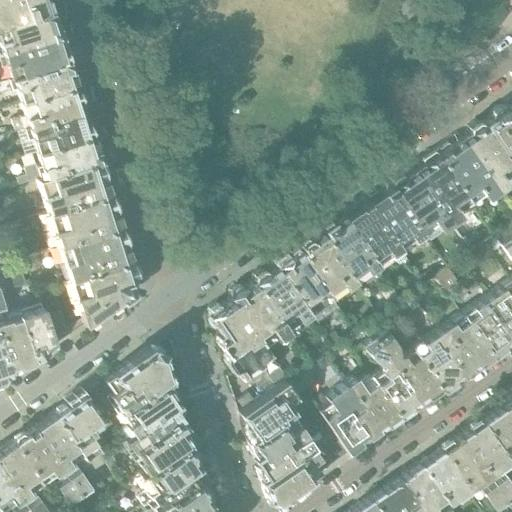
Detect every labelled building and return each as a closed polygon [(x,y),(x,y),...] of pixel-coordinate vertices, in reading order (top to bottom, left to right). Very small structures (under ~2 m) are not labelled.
[(0,0),(0,26),(48,11),(44,0),(0,0)] [(6,77),(63,59),(58,43),(48,11),(0,26),(0,64),(1,64),(6,77)] [(71,84),(63,59),(6,77),(4,78),(8,90),(13,89),(17,101),(71,84)] [(80,109),(71,84),(17,101),(21,114),(17,116),(17,117),(9,119),(12,130),(80,109)] [(511,99),(503,106),(496,105),(489,110),(487,116),(480,122),(511,168),(511,99)] [(88,134),(80,109),(12,130),(2,134),(3,140),(15,136),(17,141),(24,138),(25,140),(29,139),(33,151),(88,134)] [(511,168),(480,122),(474,121),(466,127),(465,132),(457,137),(492,189),(504,182),(500,177),(511,168)] [(33,178),(95,158),(88,134),(33,151),(37,164),(34,165),(33,162),(21,166),(24,175),(14,178),(16,184),(20,182),(33,178)] [(492,189),(457,137),(449,143),(443,142),(431,151),(467,201),(479,193),(482,197),(492,189)] [(467,201),(431,151),(419,158),(418,164),(410,169),(447,221),(457,214),(454,210),(467,201)] [(33,178),(45,212),(106,193),(106,192),(105,192),(100,177),(101,177),(95,158),(33,178)] [(435,229),(447,221),(410,169),(403,175),(397,174),(388,180),(388,185),(420,232),(432,224),(435,229)] [(364,201),(391,240),(392,240),(404,231),(409,237),(419,230),(388,185),(379,191),(373,190),(366,195),(364,201)] [(117,225),(106,193),(45,212),(55,246),(117,225)] [(343,211),(341,215),(369,256),(382,247),(386,253),(396,246),(392,240),(391,240),(364,201),(356,207),(355,205),(351,206),(347,208),(343,211)] [(369,256),(341,215),(334,220),(332,219),(317,229),(347,274),(359,265),(363,270),(374,263),(369,256)] [(66,279),(126,259),(122,244),(122,243),(117,225),(55,246),(64,272),(53,275),(55,282),(66,279)] [(511,284),(511,238),(502,225),(496,230),(503,240),(497,244),(511,264),(511,275),(508,278),(511,284)] [(293,245),(295,249),(324,290),(336,281),(340,286),(351,279),(347,274),(317,229),(293,245)] [(467,250),(461,242),(454,247),(460,255),(467,250)] [(324,290),(295,249),(288,255),(281,253),(274,258),(272,265),(305,312),(328,296),(324,290)] [(475,263),(468,253),(460,259),(466,269),(475,263)] [(58,311),(42,316),(51,344),(80,324),(128,291),(127,289),(130,282),(129,278),(133,277),(127,258),(126,259),(66,279),(78,317),(63,328),(58,311)] [(282,328),(305,312),(272,265),(264,270),(258,269),(251,274),(249,280),(282,328)] [(452,288),(454,279),(445,267),(434,275),(446,292),(452,288)] [(432,277),(431,276),(426,269),(416,276),(422,284),(432,277)] [(511,284),(508,278),(498,285),(498,284),(487,292),(502,313),(492,319),(507,340),(511,336),(511,284)] [(272,384),(284,377),(260,343),(282,328),(249,280),(241,286),(235,285),(228,290),(226,297),(228,299),(219,305),(217,304),(214,304),(207,309),(206,311),(206,314),(205,315),(207,318),(206,318),(207,322),(209,326),(212,328),(214,327),(219,335),(216,337),(214,343),(222,354),(221,361),(230,373),(234,370),(240,378),(243,376),(248,383),(264,373),(272,384)] [(409,292),(415,302),(426,296),(419,285),(409,292)] [(415,302),(409,292),(401,297),(410,311),(417,306),(415,303),(415,302)] [(488,353),(507,340),(492,319),(502,313),(487,292),(468,305),(469,306),(458,313),(487,354),(488,353)] [(30,358),(15,313),(14,309),(3,312),(0,302),(0,349),(7,371),(16,368),(15,364),(25,362),(30,358)] [(51,344),(42,316),(39,305),(15,313),(30,358),(51,344)] [(487,354),(458,313),(448,320),(448,319),(437,326),(448,344),(449,349),(442,354),(457,376),(458,375),(466,369),(474,363),(485,355),(487,354)] [(438,388),(409,347),(400,354),(398,352),(393,353),(392,351),(393,350),(392,342),(381,327),(373,333),(365,321),(362,323),(415,401),(423,395),(427,396),(437,389),(438,388)] [(415,401),(362,323),(359,325),(367,337),(358,343),(369,358),(376,362),(377,362),(378,363),(375,368),(377,370),(368,375),(395,418),(406,410),(407,406),(415,401)] [(448,381),(457,376),(442,354),(449,349),(448,344),(437,326),(418,340),(419,340),(409,347),(438,388),(448,381)] [(117,411),(163,380),(165,379),(166,379),(157,350),(147,346),(90,386),(103,406),(110,402),(116,412),(117,411)] [(7,371),(0,349),(0,376),(8,374),(7,371)] [(248,439),(288,413),(300,405),(292,395),(309,382),(312,368),(307,361),(284,377),(272,384),(272,385),(252,400),(240,408),(235,411),(242,421),(242,423),(240,427),(243,436),(248,438),(248,439)] [(386,424),(395,418),(368,375),(366,373),(355,381),(351,375),(341,382),(356,406),(346,413),(362,437),(364,436),(370,435),(371,435),(374,429),(382,423),(386,424)] [(156,430),(176,417),(177,412),(171,405),(174,403),(168,396),(170,390),(163,380),(117,411),(124,422),(118,426),(114,430),(120,439),(121,438),(142,424),(146,430),(152,426),(156,430)] [(355,441),(362,437),(346,413),(356,406),(341,382),(321,395),(325,401),(314,408),(324,424),(328,430),(344,453),(355,446),(355,441)] [(234,400),(240,408),(252,400),(247,392),(234,400)] [(80,393),(51,413),(78,453),(82,458),(95,448),(86,434),(90,431),(86,425),(97,417),(80,393)] [(511,395),(498,406),(511,426),(511,395)] [(511,426),(498,406),(490,411),(476,420),(506,462),(511,458),(511,426)] [(51,413),(30,427),(80,498),(91,490),(69,459),(78,453),(51,413)] [(281,460),(309,443),(300,430),(288,413),(248,439),(245,441),(250,458),(256,465),(276,453),(281,460)] [(141,471),(182,444),(186,441),(180,425),(181,425),(176,417),(156,430),(152,426),(146,430),(142,424),(121,438),(134,457),(132,459),(140,470),(141,471)] [(511,489),(498,468),(506,462),(476,420),(466,427),(455,435),(503,503),(505,502),(511,511),(511,489)] [(328,430),(324,424),(314,431),(319,437),(328,430)] [(80,498),(30,427),(9,441),(38,484),(48,477),(68,506),(80,498)] [(276,453),(256,465),(253,467),(263,498),(273,502),(317,472),(344,453),(328,430),(319,437),(309,443),(281,460),(276,453)] [(503,503),(455,435),(445,442),(440,445),(434,449),(463,491),(474,484),(493,511),(503,503)] [(45,511),(29,489),(38,484),(9,441),(0,447),(0,471),(28,511),(45,511)] [(185,446),(182,444),(141,471),(140,470),(135,474),(143,485),(132,493),(140,505),(144,502),(143,501),(158,490),(165,499),(193,479),(187,472),(194,467),(189,459),(192,458),(190,453),(185,446)] [(115,463),(106,449),(105,448),(99,453),(108,468),(115,463)] [(463,491),(434,449),(415,463),(442,503),(444,502),(448,509),(457,503),(453,498),(463,491)] [(435,511),(434,509),(442,503),(415,463),(395,476),(410,498),(399,505),(403,511),(435,511)] [(28,511),(0,471),(0,507),(6,504),(11,511),(28,511)] [(403,511),(399,505),(410,498),(395,476),(365,497),(375,511),(403,511)] [(158,490),(143,501),(144,502),(150,511),(208,511),(203,505),(206,503),(201,495),(203,494),(201,488),(198,483),(193,480),(193,479),(165,499),(158,490)] [(375,511),(365,497),(345,511),(375,511)]
